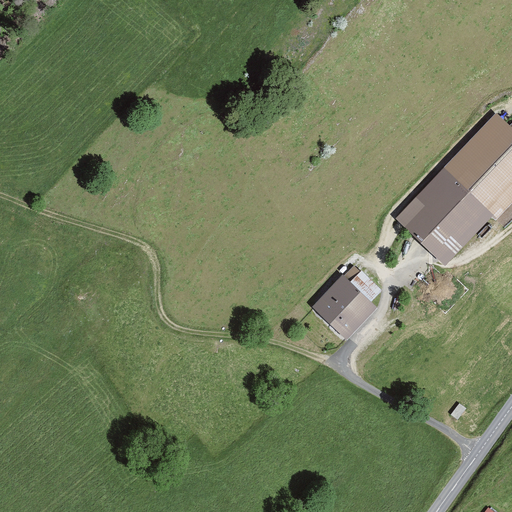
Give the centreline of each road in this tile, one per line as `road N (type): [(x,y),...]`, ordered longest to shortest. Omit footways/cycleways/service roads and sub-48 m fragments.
road 1 (track): [(333,366),(271,342),(172,327),(139,245),(0,197)]
road 2 (track): [(511,231),(441,269),(417,266),(351,345)]
road 3 (track): [(478,453),(333,366),(351,345)]
road 4 (secondary): [(436,511),(511,406)]
